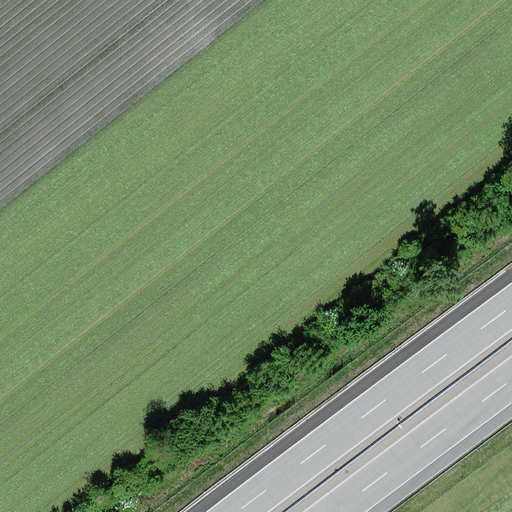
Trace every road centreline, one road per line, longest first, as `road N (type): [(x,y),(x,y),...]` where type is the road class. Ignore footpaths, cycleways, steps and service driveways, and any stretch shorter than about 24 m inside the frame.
road 1 (motorway): [(511,305),(239,511)]
road 2 (motorway): [(329,511),(511,373)]
